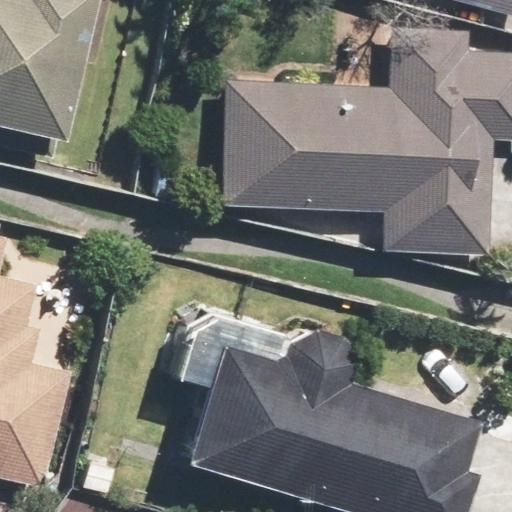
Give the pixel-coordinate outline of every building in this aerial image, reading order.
[(0,0),(0,141),(42,151),(48,128),(50,128),(80,0),(0,0)] [(511,0),(468,0),(511,12),(511,0)] [(379,80),(216,73),(210,197),(372,205),(370,242),(480,247),(485,134),(511,135),(511,47),(458,45),(459,26),(381,22),(379,80)] [(0,474),(34,483),(64,365),(24,355),(33,321),(18,318),(28,277),(0,270),(0,474)] [(257,346),(208,331),(172,450),(376,511),(448,511),(464,460),(450,456),(465,408),(335,369),(341,349),(327,323),(298,314),(271,329),(270,340),(257,346)]
